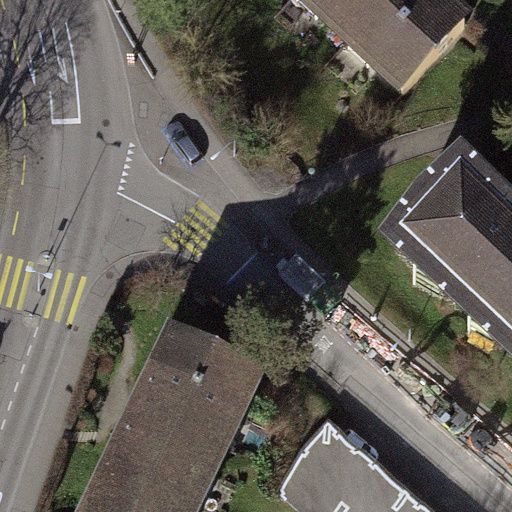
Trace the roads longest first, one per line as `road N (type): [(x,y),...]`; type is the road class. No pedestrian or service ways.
road 1 (residential): [(62,161),(194,221),(511,499)]
road 2 (tertiary): [(62,161),(53,214),(0,372)]
road 3 (tertiary): [(41,0),(51,26),(62,161)]
